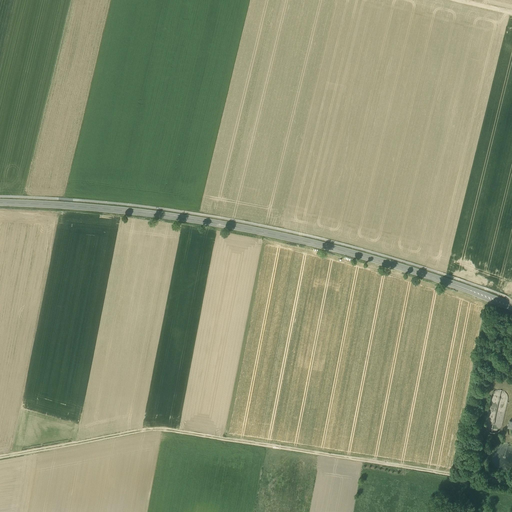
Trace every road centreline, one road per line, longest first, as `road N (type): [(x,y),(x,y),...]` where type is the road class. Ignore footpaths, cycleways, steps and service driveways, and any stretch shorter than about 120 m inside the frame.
road 1 (tertiary): [(0,203),(154,215),(284,237),(511,306)]
road 2 (track): [(0,458),(165,430),(511,485)]
